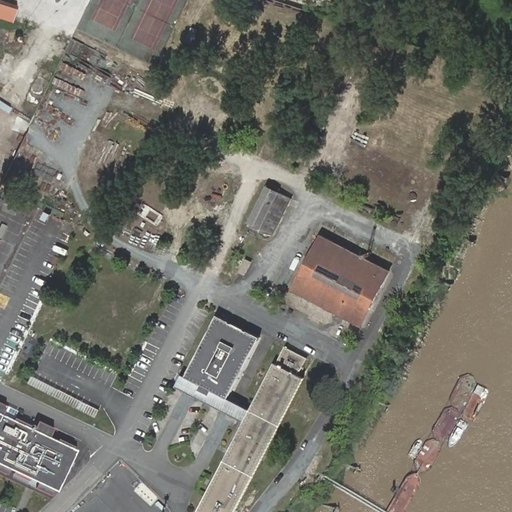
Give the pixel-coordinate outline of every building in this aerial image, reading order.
[(0,0),(0,15),(11,20),(16,5),(0,0)] [(249,223),(261,229),(267,216),(269,212),(281,188),(269,183),(268,186),(264,195),(249,223)] [(269,212),(267,216),(280,223),(293,193),(281,188),(269,212)] [(267,216),(261,229),(274,236),(280,223),(267,216)] [(258,234),(261,229),(249,223),(247,229),(258,234)] [(322,234),(293,291),(361,326),(390,270),(332,240),(322,234)] [(243,258),(239,272),(245,274),(249,260),(243,258)] [(257,336),(214,314),(182,376),(197,384),(196,389),(208,395),(210,391),(225,398),(257,336)] [(244,422),(197,511),(235,511),(305,378),(299,375),(307,358),(286,347),(277,364),(275,363),(250,411),(244,422)] [(179,375),(174,386),(244,422),(250,411),(225,398),(210,391),(208,395),(196,389),(197,384),(182,376),(179,375)] [(0,470),(7,474),(10,469),(39,483),(36,488),(51,495),(53,490),(58,492),(77,451),(49,438),(54,429),(38,421),(34,431),(2,415),(6,406),(0,403),(0,470)] [(95,416),(97,409),(88,406),(86,413),(95,416)]
